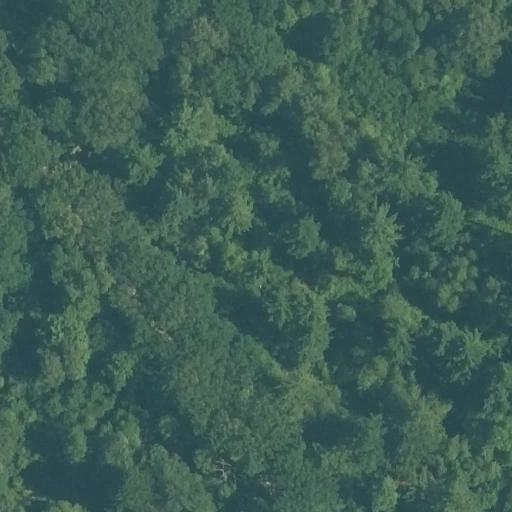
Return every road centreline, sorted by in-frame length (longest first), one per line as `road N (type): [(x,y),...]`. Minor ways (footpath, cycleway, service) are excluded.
road 1 (track): [(293,511),(20,159)]
road 2 (track): [(222,0),(20,159)]
